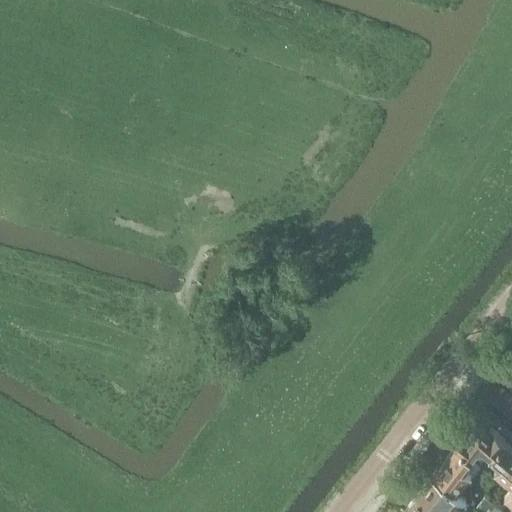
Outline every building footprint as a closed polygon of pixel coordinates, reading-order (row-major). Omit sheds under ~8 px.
[(490,454),(504,440),(505,439),(490,426),(487,428),(477,420),(469,430),(466,428),(453,444),(454,445),(470,456),(477,447),(483,447),(490,454)] [(511,446),(504,440),(490,454),(488,457),(497,465),(493,470),(511,486),(511,484),(511,446)] [(470,456),(454,445),(432,473),(456,491),(471,473),(465,468),(473,459),(470,456)] [(485,467),(492,460),(488,457),(485,461),(479,456),(476,460),(485,467)] [(431,472),(417,492),(442,511),(456,511),(466,499),(456,491),(432,473),(431,472)] [(511,484),(511,486),(503,495),(511,502),(511,484)] [(442,511),(417,492),(402,511),(403,511),(442,511)] [(481,511),(489,511),(496,504),(484,495),(475,507),(481,511)]
